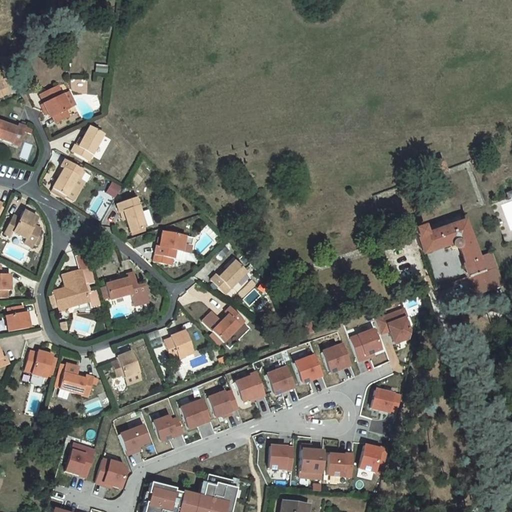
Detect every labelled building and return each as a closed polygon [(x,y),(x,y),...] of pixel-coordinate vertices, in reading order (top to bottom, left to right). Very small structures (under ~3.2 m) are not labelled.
[(55,123),(72,115),(62,95),(57,86),(54,87),(41,94),(46,103),(42,104),(49,119),(52,117),(55,123)] [(0,96),(8,93),(6,87),(0,89),(0,96)] [(46,103),(41,94),(37,95),(42,104),(46,103)] [(25,128),(18,125),(17,126),(16,129),(8,126),(0,123),(0,139),(19,146),(25,128)] [(102,135),(88,127),(82,140),(78,147),(75,146),(74,146),(71,153),(88,162),(102,135)] [(76,178),(80,170),(64,161),(60,168),(63,170),(58,178),(51,189),(65,197),(73,202),(84,182),(76,178)] [(445,172),(441,161),(431,165),(434,176),(445,172)] [(114,198),(120,188),(112,184),(106,194),(114,198)] [(64,200),(65,197),(51,189),(50,192),(64,200)] [(119,213),(122,212),(125,220),(130,234),(145,228),(135,198),(115,205),(118,213),(119,213)] [(36,220),(22,212),(19,219),(12,216),(4,234),(10,237),(12,233),(26,240),(23,244),(31,248),(33,245),(37,237),(40,230),(33,227),(36,220)] [(462,266),(466,279),(483,273),(463,221),(425,235),(422,227),(413,230),(421,255),(450,245),(450,246),(450,247),(451,248),(452,249),(453,250),(454,250),(455,250),(456,250),(458,249),(463,265),(462,266)] [(168,234),(161,232),(158,247),(155,247),(152,262),(168,265),(169,259),(173,259),(174,251),(189,254),(192,239),(175,235),(168,234)] [(245,273),(234,262),(217,278),(215,275),(209,281),(224,295),(245,273)] [(6,268),(0,268),(0,298),(6,299),(6,291),(10,291),(9,276),(6,276),(6,268)] [(90,269),(80,272),(84,285),(93,283),(90,269)] [(64,275),(68,288),(65,289),(53,292),(58,311),(89,302),(86,295),(84,285),(80,272),(80,271),(64,275)] [(118,282),(104,285),(108,300),(130,295),(134,307),(148,303),(143,285),(136,287),(133,274),(125,276),(126,277),(126,279),(118,282)] [(96,292),(86,295),(89,302),(90,308),(100,305),(96,292)] [(21,307),(7,309),(8,316),(5,317),(8,332),(29,328),(26,313),(22,314),(21,307)] [(225,314),(227,316),(221,322),(218,320),(213,315),(203,325),(222,344),(243,322),(229,308),(224,313),(225,314)] [(393,345),(406,340),(408,333),(403,321),(406,320),(403,312),(374,323),(379,336),(388,332),(393,345)] [(227,316),(225,314),(218,320),(221,322),(227,316)] [(306,317),(292,323),(293,325),(287,328),(291,341),(313,333),(306,317)] [(348,340),(357,363),(365,360),(364,357),(372,354),(380,351),(372,331),(348,340)] [(192,354),(183,332),(169,337),(169,339),(162,342),(170,361),(177,358),(177,360),(192,354)] [(329,375),(350,366),(342,345),(320,354),(329,375)] [(53,370),(56,360),(51,359),(51,356),(37,352),(36,354),(29,352),(24,371),(31,373),(31,375),(45,379),(48,369),(53,370)] [(130,352),(116,358),(117,361),(110,364),(116,378),(122,375),(124,378),(127,385),(140,380),(137,372),(138,372),(136,368),(132,356),(130,352)] [(300,385),(322,376),(314,356),(293,364),(300,385)] [(87,397),(92,378),(85,376),(84,377),(84,380),(75,378),(74,378),(76,369),(64,366),(58,389),(87,397)] [(273,396),(294,388),(286,368),(265,376),(273,396)] [(265,397),(255,373),(247,376),(248,378),(233,383),(241,403),(255,398),(256,400),(265,397)] [(397,412),(401,397),(375,391),(371,409),(388,413),(389,410),(397,412)] [(237,410),(230,392),(223,395),(223,393),(206,399),(214,419),(221,416),(222,419),(231,415),(230,412),(237,410)] [(187,430),(209,422),(201,400),(178,409),(187,430)] [(159,443),(182,434),(176,419),(169,422),(167,417),(152,423),(159,443)] [(41,425),(33,423),(32,430),(39,432),(41,425)] [(118,436),(125,456),(133,453),(132,449),(138,446),(147,443),(141,427),(118,436)] [(64,472),(85,479),(93,451),(72,445),(64,472)] [(298,479),(320,480),(322,452),(310,451),(310,446),(300,445),(298,479)] [(358,469),(382,475),(388,450),(380,448),(379,450),(364,446),(358,469)] [(291,471),(292,449),(269,447),(267,470),(291,471)] [(350,478),(352,455),(343,455),(343,457),(327,456),(326,476),(350,478)] [(124,473),(121,466),(106,462),(105,465),(100,463),(94,484),(102,486),(103,484),(110,486),(119,489),(124,473)] [(229,511),(235,489),(230,488),(231,482),(230,482),(205,475),(203,485),(200,498),(196,497),(181,493),(180,494),(173,493),(174,490),(149,484),(146,494),(148,495),(146,504),(144,503),(142,511),(229,511)] [(306,511),(308,506),(281,502),(279,511),(306,511)]
